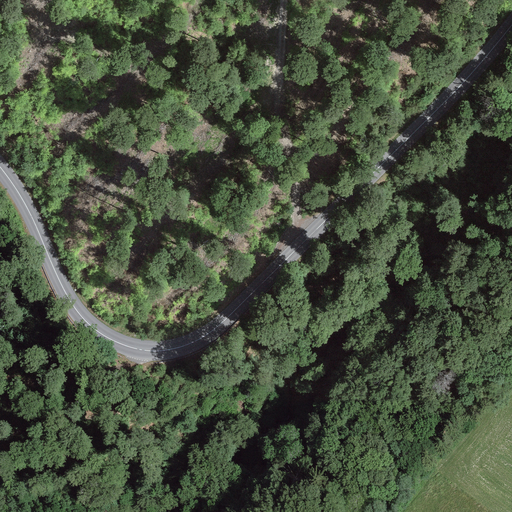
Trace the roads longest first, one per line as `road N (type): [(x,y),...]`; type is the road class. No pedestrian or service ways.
road 1 (tertiary): [(511,24),(462,84),(224,320),(166,350),(112,340),(77,311),(0,167)]
road 2 (track): [(281,0),(289,255)]
road 3 (track): [(0,380),(82,378),(144,350)]
